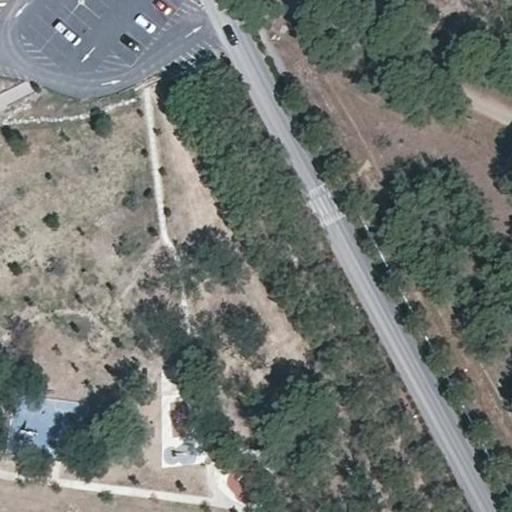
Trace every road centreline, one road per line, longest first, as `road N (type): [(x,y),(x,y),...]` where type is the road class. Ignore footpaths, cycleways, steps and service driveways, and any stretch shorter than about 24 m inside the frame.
road 1 (residential): [(486,511),(223,0)]
road 2 (track): [(511,113),(302,0)]
